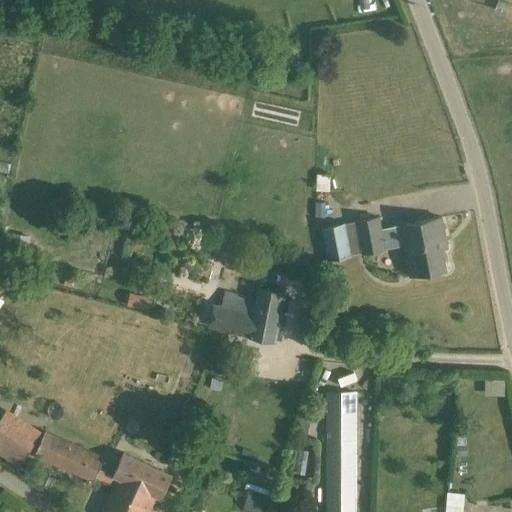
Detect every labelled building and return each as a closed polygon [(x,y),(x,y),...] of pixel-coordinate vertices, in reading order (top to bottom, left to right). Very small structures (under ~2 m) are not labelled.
[(362,253),(385,249),(378,217),(356,222),(362,253)] [(447,247),(441,217),(400,225),(410,276),(445,269),(441,249),(447,247)] [(350,255),(345,222),(320,227),(327,261),(350,255)] [(22,234),(11,233),(7,263),(17,264),(22,234)] [(285,293),(265,289),(258,287),(256,300),(225,292),(221,307),(214,305),(208,326),(248,336),(255,338),(275,342),(285,293)] [(153,300),(130,293),(126,305),(149,312),(153,300)] [(355,441),(355,413),(355,393),(327,393),(328,441),(329,441),(328,511),(354,511),(354,441),(355,441)] [(0,420),(0,453),(18,466),(36,439),(2,417),(0,420)] [(148,511),(156,496),(161,498),(172,475),(123,453),(113,475),(99,469),(104,457),(45,431),(34,455),(93,481),(96,475),(114,483),(101,511),(148,511)] [(247,508),(245,511),(262,511),(269,494),(250,488),(243,507),(247,508)] [(462,511),(464,494),(448,492),(446,511),(462,511)]
